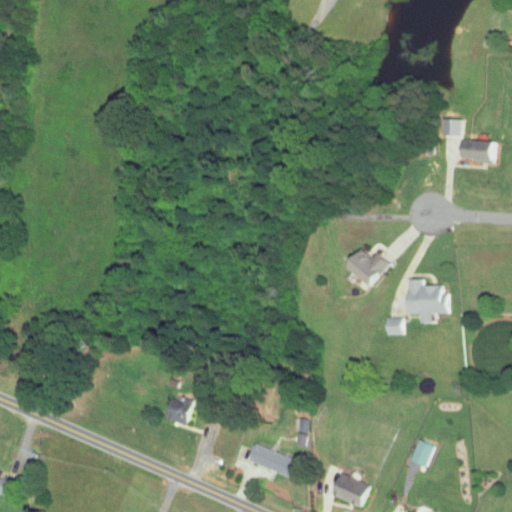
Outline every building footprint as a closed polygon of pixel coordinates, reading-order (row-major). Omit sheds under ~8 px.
[(440,134),(459,135),(459,118),(441,118),(440,134)] [(489,160),(489,140),(458,139),(458,159),(489,160)] [(344,264),(364,286),(388,264),(376,251),(369,258),(360,249),(344,264)] [(445,313),(445,292),(441,292),(440,284),(421,285),(421,278),(404,279),(406,314),(417,313),(418,322),(429,322),(429,313),(445,313)] [(401,317),(384,316),(384,334),(401,334),(401,317)] [(185,424),(190,399),(183,397),(182,401),(168,398),(163,419),(185,424)] [(423,466),(431,444),(415,439),(408,460),(423,466)] [(246,460),(291,478),(298,461),(253,443),(246,460)] [(358,507),(368,485),(339,472),(329,494),(358,507)] [(0,494),(4,496),(9,480),(0,477),(0,494)]
